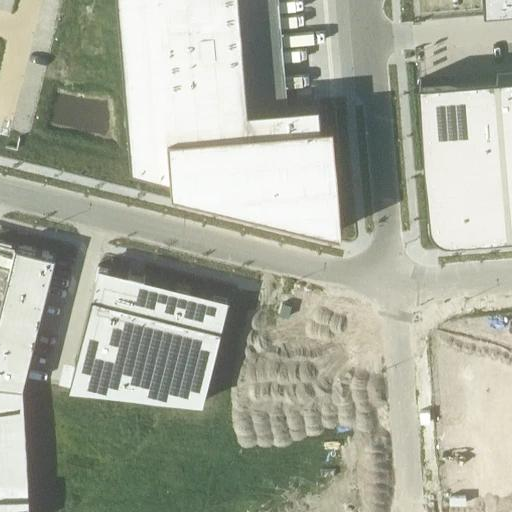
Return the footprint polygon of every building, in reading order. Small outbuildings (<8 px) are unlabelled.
[(118,0),(132,163),(172,173),(173,185),(343,227),(333,118),(321,119),(320,98),(248,104),(239,0),(118,0)] [(504,0),(483,0),(485,13),(506,11),(504,0)] [(511,70),(418,78),(429,218),(429,220),(430,223),(431,225),(432,227),(434,229),(435,231),(437,233),(439,234),(441,235),(443,236),(446,236),(448,236),(451,236),(511,231),(511,70)] [(15,243),(8,271),(9,271),(49,281),(56,253),(15,243)] [(77,356),(69,386),(204,400),(230,296),(99,263),(91,296),(77,356)] [(9,271),(4,293),(43,303),(49,281),(9,271)] [(4,293),(0,307),(0,314),(38,324),(43,303),(4,293)] [(288,316),(291,305),(282,303),(279,314),(288,316)] [(0,314),(0,337),(33,345),(38,324),(0,314)] [(0,337),(0,357),(28,365),(33,345),(0,337)] [(0,357),(0,381),(23,384),(28,365),(0,357)] [(23,384),(0,381),(0,400),(24,399),(23,384)] [(24,399),(0,400),(0,416),(25,415),(24,399)] [(25,415),(0,416),(0,434),(26,433),(25,415)] [(26,433),(0,434),(0,454),(27,453),(26,433)] [(27,453),(0,454),(0,474),(28,473),(27,453)] [(28,473),(0,474),(0,494),(29,493),(29,492),(28,473)] [(0,511),(30,511),(30,492),(29,492),(29,493),(0,494),(0,511)]
